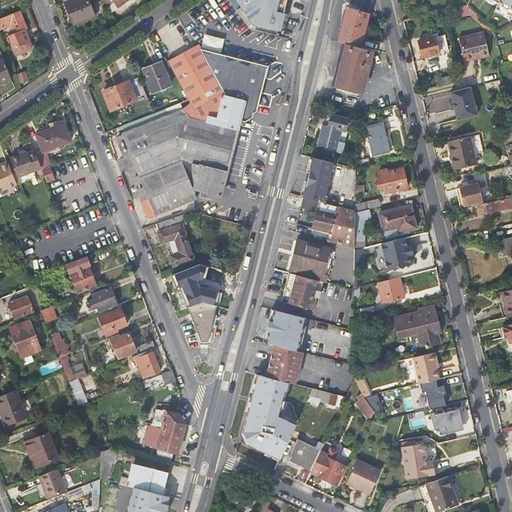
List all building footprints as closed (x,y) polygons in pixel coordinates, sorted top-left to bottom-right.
[(87,2),(91,0),(72,0),(66,3),(74,24),(93,16),(87,2)] [(102,0),(108,8),(114,3),(118,9),(130,0),(102,0)] [(240,0),(255,21),(279,27),(284,9),(286,0),(240,0)] [(511,0),(494,0),(499,2),(494,12),(502,16),(504,12),(511,16),(511,0)] [(348,8),(339,42),(347,44),(360,47),(369,14),(348,8)] [(26,27),(19,10),(0,17),(0,29),(11,25),(14,33),(8,36),(13,48),(12,50),(13,54),(17,56),(28,51),(29,48),(27,42),(29,41),(24,28),(26,27)] [(460,36),(465,57),(481,53),(482,56),(489,54),(483,30),(460,36)] [(441,50),(448,49),(447,34),(440,35),(441,50)] [(419,40),(423,57),(439,53),(436,36),(419,40)] [(193,107),(192,112),(193,112),(205,116),(208,108),(220,82),(231,60),(233,56),(201,48),(199,44),(168,61),(189,99),(193,107)] [(361,94),(373,50),(360,47),(347,44),(336,88),(361,94)] [(269,66),(233,56),(231,60),(268,69),(269,66)] [(3,58),(0,58),(0,84),(12,80),(3,58)] [(149,200),(144,202),(151,219),(198,199),(194,189),(222,196),(241,119),(244,120),(252,117),(253,112),(258,110),(268,69),(231,60),(220,82),(208,108),(205,116),(193,112),(192,112),(191,112),(185,100),(167,108),(170,115),(123,134),(149,200)] [(511,67),(511,60),(502,62),(498,64),(500,71),(511,67)] [(163,62),(144,70),(153,92),(172,84),(163,62)] [(488,90),(503,86),(502,79),(486,83),(488,90)] [(130,81),(104,92),(111,111),(137,100),(130,81)] [(471,86),(451,91),(454,102),(455,108),(457,119),(477,114),(471,86)] [(141,110),(144,118),(154,113),(151,106),(141,110)] [(336,151),(339,142),(342,130),(346,131),(349,119),(332,115),(329,126),(324,125),(318,147),(336,151)] [(63,123),(55,127),(53,121),(48,123),(49,128),(35,134),(42,151),(70,140),(63,123)] [(383,123),(367,126),(373,156),(390,152),(383,123)] [(118,136),(144,202),(149,200),(123,134),(118,136)] [(471,135),(450,140),(456,169),(477,164),(471,135)] [(345,144),(339,142),(336,151),(343,153),(345,144)] [(27,150),(9,157),(11,162),(18,179),(19,183),(34,177),(32,172),(41,168),(36,154),(34,150),(28,152),(27,150)] [(46,150),(36,154),(41,168),(49,165),(51,164),(46,150)] [(332,162),(313,157),(313,159),(309,173),(307,181),(304,195),(303,196),(320,201),(323,201),(332,162)] [(369,159),(356,161),(356,167),(356,168),(370,164),(369,159)] [(14,181),(18,179),(11,162),(6,163),(6,162),(0,164),(0,189),(15,183),(14,181)] [(54,178),(49,165),(41,168),(49,189),(54,187),(51,179),(54,178)] [(404,168),(381,173),(383,180),(378,181),(380,187),(385,186),(386,193),(408,188),(404,168)] [(459,186),(464,205),(483,200),(479,182),(459,186)] [(364,185),(356,185),(356,195),(366,194),(364,185)] [(511,202),(511,197),(499,200),(477,205),(479,214),(511,206),(511,202)] [(380,199),(355,205),(355,210),(355,212),(370,208),(382,205),(380,199)] [(329,231),(332,232),(329,241),(355,247),(355,241),(355,237),(355,220),(355,212),(355,210),(340,206),(323,201),(320,201),(318,211),(317,210),(312,228),(329,232),(329,231)] [(417,228),(412,207),(380,214),(384,230),(398,227),(400,232),(417,228)] [(355,237),(355,241),(355,247),(355,249),(363,248),(366,247),(366,241),(366,220),(372,219),(370,208),(355,212),(355,220),(355,237)] [(185,222),(183,216),(159,225),(162,231),(159,232),(163,243),(170,240),(176,254),(170,256),(175,267),(196,258),(182,223),(185,222)] [(511,237),(503,240),(506,254),(511,252),(511,237)] [(403,238),(382,243),(388,270),(410,264),(407,255),(406,248),(403,238)] [(299,240),(290,273),(318,280),(326,282),(335,249),(299,240)] [(363,248),(355,249),(355,265),(366,262),(363,248)] [(65,264),(69,273),(71,272),(78,292),(97,284),(89,265),(91,264),(87,255),(65,264)] [(206,279),(200,265),(175,275),(186,302),(208,293),(203,280),(206,279)] [(314,294),(318,280),(290,273),(289,272),(282,301),(314,308),(317,295),(314,294)] [(21,277),(25,288),(28,287),(31,286),(28,280),(28,278),(26,274),(21,277)] [(37,276),(28,280),(31,286),(40,310),(47,307),(38,285),(41,284),(37,276)] [(405,298),(400,277),(378,282),(383,303),(395,300),(396,304),(401,303),(400,299),(405,298)] [(28,287),(38,311),(40,310),(31,286),(28,287)] [(111,287),(92,294),(93,298),(86,301),(90,310),(91,309),(93,314),(118,304),(111,287)] [(27,291),(25,288),(9,295),(10,298),(27,291)] [(9,305),(11,310),(14,318),(33,310),(27,294),(8,302),(9,305)] [(202,342),(208,344),(217,306),(202,302),(189,307),(202,342)] [(58,318),(53,305),(47,307),(40,310),(50,334),(59,331),(61,330),(56,318),(58,318)] [(400,337),(419,333),(422,344),(427,343),(428,346),(441,343),(439,333),(441,332),(435,306),(420,309),(421,312),(395,318),(400,337)] [(362,309),(363,317),(375,314),(374,307),(362,309)] [(118,331),(117,329),(127,324),(120,308),(99,316),(106,335),(118,331)] [(274,344),(297,350),(306,317),(275,309),(266,342),(274,344)] [(13,333),(15,338),(22,356),(41,349),(30,320),(11,327),(13,333)] [(511,324),(503,327),(503,328),(506,338),(508,338),(511,337),(511,340),(511,324)] [(62,339),(59,331),(50,334),(64,370),(68,382),(78,378),(87,374),(85,370),(73,374),(68,361),(70,359),(68,354),(69,353),(64,340),(62,339)] [(110,337),(118,358),(136,351),(129,333),(120,336),(119,334),(110,337)] [(140,348),(141,352),(152,348),(154,347),(153,343),(140,348)] [(294,383),(302,352),(297,350),(274,344),(266,376),(294,383)] [(161,370),(152,348),(141,352),(136,354),(137,357),(136,357),(143,377),(161,370)] [(439,362),(437,352),(415,357),(421,383),(437,380),(440,379),(438,367),(440,367),(439,362)] [(172,370),(162,374),(166,383),(176,379),(172,370)] [(361,370),(355,371),(355,375),(356,381),(363,392),(365,395),(366,396),(371,395),(362,377),(361,370)] [(162,374),(149,379),(153,388),(166,383),(162,374)] [(87,401),(78,378),(68,382),(78,405),(87,401)] [(437,380),(421,383),(423,391),(426,391),(430,409),(447,405),(444,394),(447,394),(445,386),(439,387),(437,380)] [(273,416),(274,409),(293,411),(296,389),(262,384),(258,414),(273,416)] [(297,392),(310,395),(313,388),(298,384),(297,392)] [(320,401),(342,407),(346,398),(347,396),(313,388),(310,395),(307,402),(318,406),(320,401)] [(28,417),(17,389),(16,389),(0,395),(0,409),(0,410),(2,409),(8,425),(28,417)] [(366,420),(372,415),(375,411),(372,407),(366,397),(366,396),(365,395),(363,392),(356,396),(359,400),(354,402),(366,420)] [(378,394),(366,397),(372,407),(379,403),(379,400),(378,394)] [(74,416),(81,413),(78,405),(71,408),(74,416)] [(156,408),(152,425),(147,424),(143,443),(156,446),(156,448),(157,449),(174,453),(178,454),(186,424),(181,413),(165,409),(156,408)] [(459,408),(434,414),(438,428),(439,428),(441,434),(464,429),(459,408)] [(49,432),(28,440),(34,457),(32,458),(35,466),(58,457),(49,432)] [(302,433),(300,437),(309,442),(312,438),(302,433)] [(298,437),(292,434),(286,447),(292,450),(298,437)] [(300,437),(298,437),(292,450),(288,458),(312,470),(322,448),(309,442),(300,437)] [(425,458),(422,440),(418,440),(401,443),(406,478),(433,474),(431,457),(425,458)] [(312,470),(311,471),(337,483),(345,466),(333,460),(338,451),(331,447),(330,450),(323,446),(322,448),(312,470)] [(105,449),(101,451),(101,478),(108,480),(113,463),(115,463),(117,453),(105,449)] [(172,460),(174,453),(157,449),(156,456),(172,460)] [(358,460),(347,484),(369,494),(380,471),(358,460)] [(133,463),(127,485),(163,494),(169,472),(133,463)] [(348,467),(345,466),(337,483),(340,485),(348,467)] [(65,490),(56,468),(38,476),(46,498),(65,490)] [(458,505),(447,475),(429,482),(419,485),(428,511),(438,511),(458,505)] [(87,507),(89,511),(90,511),(99,509),(100,509),(101,478),(68,490),(71,498),(93,489),(93,505),(87,507)] [(256,500),(238,491),(234,502),(251,510),(256,500)] [(69,511),(66,503),(43,511),(69,511)]
